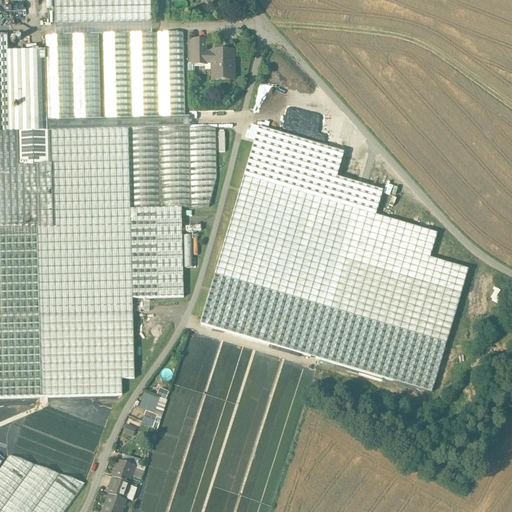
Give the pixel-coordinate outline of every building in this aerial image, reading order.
[(54,0),(55,26),(152,24),(151,0),(54,0)] [(152,24),(55,26),(56,38),(100,37),(102,121),(105,121),(103,36),(152,35),(152,24)] [(152,35),(103,36),(105,121),(186,119),(184,35),(152,35)] [(56,38),(46,38),(48,122),(102,121),(100,37),(56,38)] [(10,39),(0,38),(0,134),(12,134),(12,123),(10,55),(10,39)] [(206,42),(193,43),(193,44),(193,56),(206,56),(207,55),(206,42)] [(234,53),(212,53),(212,55),(212,65),(213,82),(234,82),(234,53)] [(36,54),(14,54),(14,55),(10,55),(12,123),(37,122),(36,54)] [(207,55),(206,56),(193,56),(193,58),(193,60),(193,61),(194,66),(206,66),(206,65),(212,65),(212,55),(207,55)] [(190,119),(186,119),(105,121),(102,121),(48,122),(37,122),(12,123),(12,134),(34,133),(41,133),(41,154),(35,154),(29,154),(29,158),(25,158),(25,154),(19,154),(19,168),(21,168),(21,170),(23,170),(25,229),(37,228),(40,308),(13,308),(0,308),(0,320),(13,320),(40,320),(42,399),(123,397),(122,381),(135,380),(133,301),(131,211),(182,210),(209,209),(217,180),(218,180),(216,130),(190,130),(190,119)] [(0,134),(0,214),(20,214),(19,168),(19,154),(25,154),(29,154),(35,154),(34,133),(12,134),(0,134)] [(437,235),(245,178),(200,322),(433,394),(468,271),(430,260),(437,235)] [(131,211),(133,301),(186,299),(182,210),(131,211)] [(25,229),(11,229),(13,303),(12,303),(13,308),(40,308),(37,228),(25,229)] [(12,272),(0,271),(0,308),(13,308),(12,303),(12,272)] [(13,320),(0,320),(0,339),(13,339),(13,325),(13,320)] [(40,320),(13,320),(13,325),(14,325),(16,399),(16,400),(42,399),(40,320)] [(13,339),(0,339),(0,399),(16,399),(14,325),(13,325),(13,339)] [(165,400),(168,393),(159,389),(156,396),(165,400)] [(57,400),(0,401),(0,441),(86,475),(108,416),(57,400)] [(167,402),(160,400),(155,416),(162,419),(167,402)] [(155,416),(146,413),(144,418),(160,424),(162,419),(155,416)] [(125,427),(123,435),(132,437),(135,429),(125,427)] [(10,457),(0,470),(0,511),(66,511),(86,486),(10,457)] [(135,468),(118,462),(113,477),(115,478),(114,480),(130,486),(131,485),(129,485),(135,468)] [(130,486),(114,480),(109,494),(110,495),(109,497),(126,503),(126,502),(125,502),(130,486)] [(122,511),(126,503),(109,497),(104,511),(122,511)]
